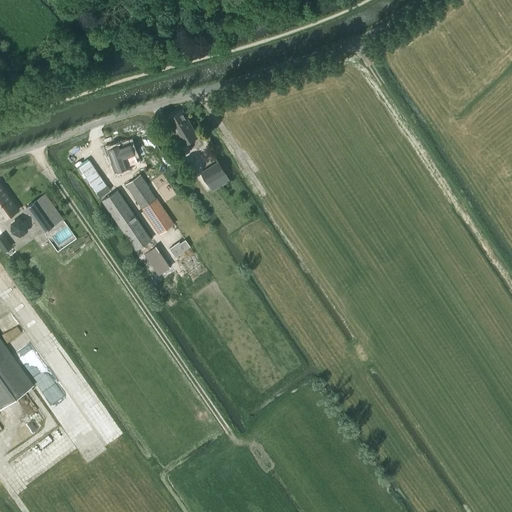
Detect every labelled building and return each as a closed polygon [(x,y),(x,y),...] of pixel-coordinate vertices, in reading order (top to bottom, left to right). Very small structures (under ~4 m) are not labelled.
[(182,110),(167,119),(182,145),(197,136),(182,110)] [(120,146),(119,144),(107,148),(113,163),(124,159),(124,158),(134,154),(130,142),(120,146)] [(230,181),(218,161),(200,172),(212,192),(230,181)] [(174,223),(140,174),(125,184),(159,233),(174,223)] [(0,184),(0,217),(2,221),(18,209),(0,184)] [(135,249),(151,239),(117,190),(102,200),(135,249)] [(25,207),(43,232),(62,218),(44,194),(25,207)] [(175,257),(189,247),(185,240),(180,243),(179,241),(169,248),(175,257)] [(170,267),(155,246),(144,254),(158,275),(170,267)] [(0,409),(33,386),(0,338),(0,409)]
